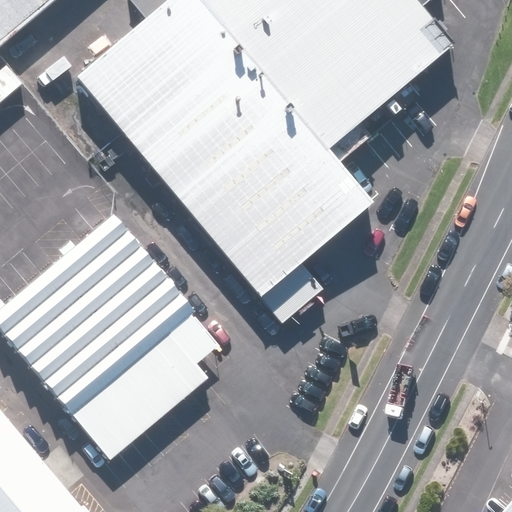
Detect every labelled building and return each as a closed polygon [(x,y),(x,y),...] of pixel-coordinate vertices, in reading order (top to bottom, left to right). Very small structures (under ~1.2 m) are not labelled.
[(0,0),(0,46),(55,0),(0,0)] [(374,212),(198,0),(175,0),(80,79),(265,301),(374,212)] [(419,0),(201,0),(331,156),(460,49),(419,0)] [(0,103),(23,84),(8,65),(0,72),(0,103)] [(193,314),(112,215),(0,307),(0,330),(109,462),(208,381),(169,334),(193,314)] [(77,511),(0,419),(0,511),(77,511)]
